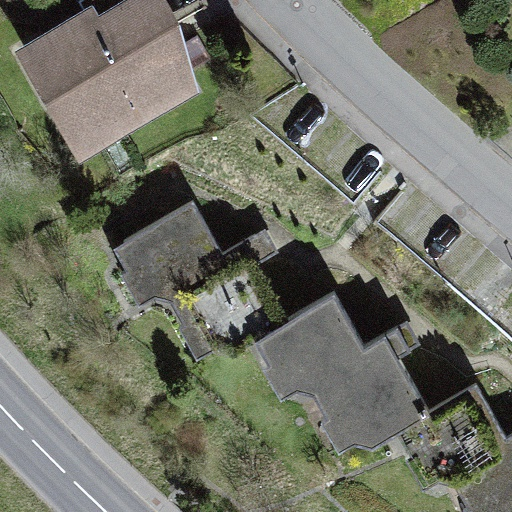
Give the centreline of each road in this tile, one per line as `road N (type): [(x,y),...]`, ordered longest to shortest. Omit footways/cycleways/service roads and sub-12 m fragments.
road 1 (residential): [(511,198),(281,0)]
road 2 (tertiary): [(0,407),(105,511)]
